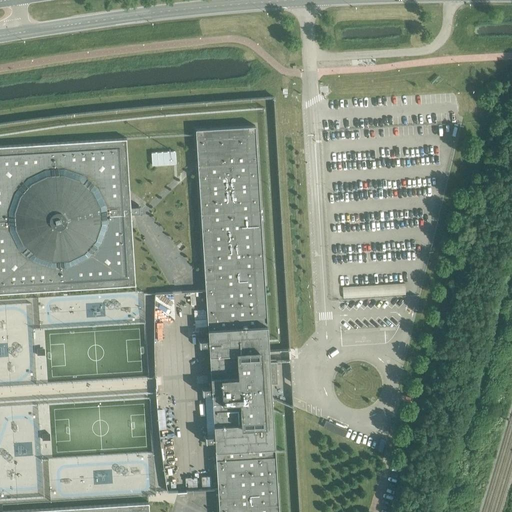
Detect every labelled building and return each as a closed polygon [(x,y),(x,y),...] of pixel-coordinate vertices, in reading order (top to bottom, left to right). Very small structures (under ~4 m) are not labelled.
[(218,489),(219,511),(278,511),(271,397),(268,350),(254,126),(196,130),(196,135),(206,290),(218,489)] [(0,293),(39,291),(135,285),(131,220),(130,207),(126,138),(0,146),(0,293)] [(151,153),(152,165),(176,163),(175,151),(151,153)] [(323,427),(344,436),(346,430),(326,421),(325,422),(323,427)] [(1,511),(149,511),(149,503),(2,511),(1,511)]
